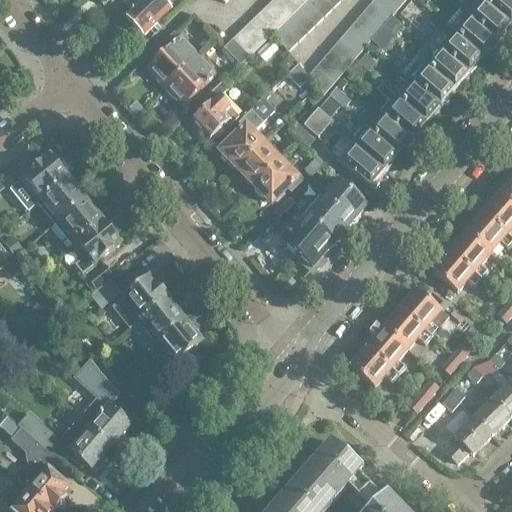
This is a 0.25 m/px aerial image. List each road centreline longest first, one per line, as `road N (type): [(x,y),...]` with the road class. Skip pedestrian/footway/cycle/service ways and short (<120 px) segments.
road 1 (residential): [(295,357),(69,85)]
road 2 (tertiary): [(295,357),(511,101)]
road 3 (residential): [(458,503),(295,357)]
road 4 (tertiary): [(166,511),(295,357)]
